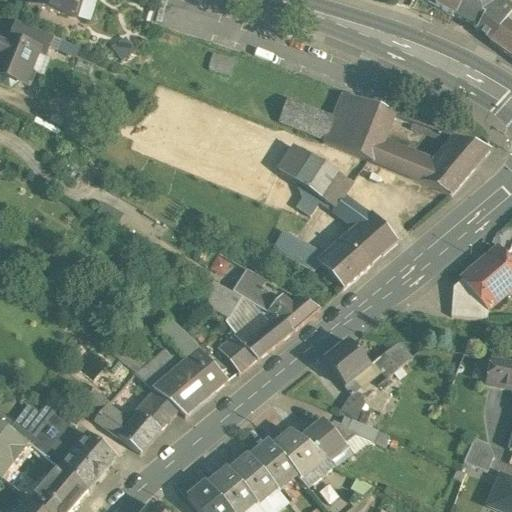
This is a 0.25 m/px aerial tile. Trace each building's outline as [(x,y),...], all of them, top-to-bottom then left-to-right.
[(26,0),(25,6),(74,20),(79,0),(26,0)] [(439,0),(437,6),(454,16),(461,0),(439,0)] [(461,0),(454,16),(478,27),(494,0),(461,0)] [(511,0),(494,0),(478,27),(475,31),(490,43),(511,14),(511,0)] [(511,14),(490,43),(501,52),(511,38),(511,14)] [(51,39),(17,25),(10,43),(37,54),(43,57),(51,39)] [(511,38),(501,52),(511,59),(511,38)] [(10,43),(2,40),(0,45),(0,81),(1,87),(9,91),(16,84),(18,85),(23,72),(29,74),(37,54),(10,43)] [(76,58),(78,48),(52,41),(50,50),(76,58)] [(235,62),(214,55),(208,71),(230,78),(235,62)] [(391,114),(343,97),(332,124),(325,144),(324,145),(371,165),(378,146),(391,114)] [(332,124),(285,106),(279,123),(325,144),(332,124)] [(447,137),(414,124),(412,128),(445,141),(447,137)] [(434,171),(421,186),(451,199),(489,153),(460,142),(434,171)] [(429,166),(378,146),(371,165),(421,186),(434,171),(429,166)] [(352,188),(311,160),(294,149),(278,174),(320,204),(360,233),(372,222),(344,200),(352,188)] [(120,218),(103,208),(98,218),(115,228),(120,218)] [(360,233),(350,242),(372,267),(398,245),(375,219),(372,222),(360,233)] [(327,264),(321,269),(325,274),(343,292),(372,267),(350,242),(327,264)] [(327,264),(294,244),(284,260),(314,275),(315,274),(321,269),(327,264)] [(497,252),(464,280),(464,281),(488,310),(511,289),(511,262),(510,263),(507,264),(497,252)] [(22,270),(3,258),(0,262),(0,283),(9,290),(22,270)] [(321,269),(315,274),(320,279),(325,274),(321,269)] [(295,312),(280,301),(278,303),(260,291),(262,288),(242,277),(231,295),(240,301),(267,316),(270,314),(293,334),(309,322),(319,313),(300,302),(295,312)] [(464,281),(453,290),(451,319),(487,322),(488,310),(464,281)] [(231,295),(212,284),(199,306),(228,322),(240,301),(231,295)] [(267,316),(259,322),(257,320),(235,338),(243,347),(242,348),(256,362),(293,334),(270,314),(267,316)] [(184,339),(167,323),(157,334),(171,346),(174,350),(184,339)] [(235,338),(218,352),(238,376),(256,362),(242,348),(243,347),(235,338)] [(198,353),(184,339),(174,350),(187,363),(198,353)] [(114,340),(105,352),(115,360),(124,348),(114,340)] [(370,369),(349,343),(323,364),(345,389),(353,383),(370,369)] [(399,345),(374,365),(388,382),(412,361),(399,345)] [(174,350),(171,346),(164,352),(179,370),(187,363),(174,350)] [(148,367),(124,348),(115,360),(135,375),(134,376),(136,377),(148,367)] [(148,367),(136,377),(153,392),(165,382),(165,381),(179,370),(164,352),(148,367)] [(179,370),(165,381),(192,413),(227,384),(198,353),(187,363),(179,370)] [(115,360),(76,411),(93,423),(103,412),(107,415),(135,379),(136,377),(134,376),(135,375),(115,360)] [(511,364),(491,361),(487,386),(511,391),(511,364)] [(192,413),(165,382),(153,392),(154,393),(153,393),(185,420),(192,413)] [(388,382),(381,388),(384,391),(391,385),(388,382)] [(353,383),(345,389),(352,398),(357,394),(360,391),(353,383)] [(345,389),(338,418),(353,424),(356,425),(360,413),(363,400),(357,394),(352,398),(345,389)] [(177,415),(155,395),(145,406),(147,408),(169,424),(177,415)] [(127,430),(118,440),(141,457),(169,424),(147,408),(127,430)] [(48,409),(33,430),(18,420),(15,425),(9,433),(32,451),(59,471),(71,457),(54,444),(69,425),(48,409)] [(107,415),(103,412),(93,423),(118,440),(127,430),(119,423),(107,415)] [(375,418),(363,413),(358,426),(370,430),(375,418)] [(15,425),(0,414),(0,425),(9,433),(15,425)] [(328,429),(324,423),(316,429),(312,425),(296,439),(325,461),(355,439),(356,438),(348,434),(331,427),(328,429)] [(356,425),(353,424),(348,434),(356,438),(355,439),(373,446),(378,433),(370,430),(358,426),(356,425)] [(0,449),(11,435),(9,433),(0,425),(0,449)] [(292,434),(273,449),(296,477),(300,481),(325,461),(296,439),(292,434)] [(11,435),(0,449),(0,482),(0,483),(26,446),(11,435)] [(71,457),(59,471),(88,494),(115,461),(87,439),(71,457)] [(488,447),(474,441),(463,465),(487,474),(493,459),(488,447)] [(269,444),(250,460),(275,490),(277,493),(296,477),(273,449),(269,444)] [(26,446),(0,483),(10,490),(20,477),(15,474),(32,451),(26,446)] [(249,458),(230,474),(255,505),(257,507),(275,490),(250,460),(249,458)] [(465,474),(457,470),(452,480),(461,483),(465,474)] [(40,492),(30,504),(38,511),(71,511),(88,494),(59,471),(40,492)] [(230,474),(227,472),(208,487),(228,511),(246,511),(255,505),(230,474)] [(40,492),(20,477),(10,490),(26,503),(29,505),(30,504),(40,492)] [(511,481),(501,477),(488,508),(497,511),(506,511),(511,499),(511,481)] [(228,511),(208,487),(206,485),(187,501),(196,511),(228,511)] [(26,503),(17,511),(38,511),(30,504),(29,505),(26,503)]
